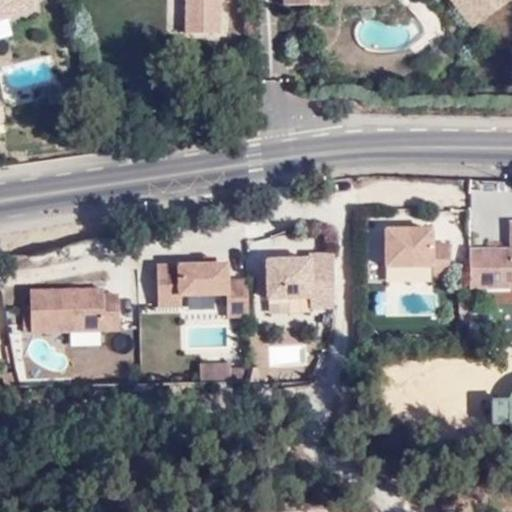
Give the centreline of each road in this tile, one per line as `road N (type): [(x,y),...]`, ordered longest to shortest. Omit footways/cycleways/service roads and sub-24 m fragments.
road 1 (secondary): [(0,198),(333,150),(511,147)]
road 2 (unknown): [(279,158),(269,0)]
